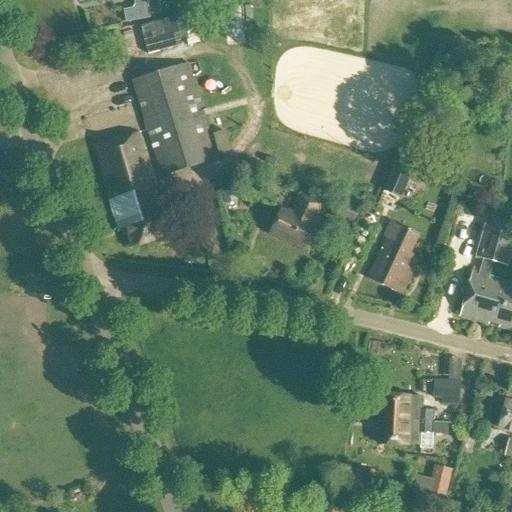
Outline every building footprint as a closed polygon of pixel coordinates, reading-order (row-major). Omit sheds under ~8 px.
[(194,61),(137,76),(163,174),(220,159),(194,61)] [(467,100),(480,103),(483,91),(470,88),(467,100)] [(111,115),(103,117),(107,133),(115,131),(119,142),(111,145),(116,160),(153,148),(148,133),(140,136),(128,95),(106,101),(111,115)] [(153,148),(116,160),(124,188),(132,186),(137,199),(158,193),(150,165),(157,163),(153,148)] [(382,191),(401,199),(411,177),(391,169),(382,191)] [(324,205),(302,194),(295,210),(287,213),(281,210),(270,233),(306,250),(320,221),(317,219),(324,205)] [(340,195),(330,216),(352,226),(361,205),(340,195)] [(482,259),(478,274),(472,273),(460,317),(488,325),(489,322),(501,326),(500,328),(511,331),(511,283),(489,277),(493,263),(508,267),(511,253),(511,222),(487,216),(475,258),(482,259)] [(420,236),(391,222),(384,237),(387,238),(368,279),(403,296),(415,271),(406,266),(420,236)] [(434,380),(433,400),(441,400),(441,405),(460,406),(460,381),(434,380)] [(434,424),(435,411),(423,411),(424,398),(382,396),(381,420),(409,422),(434,424)] [(499,428),(511,431),(511,402),(507,401),(499,428)] [(452,431),(451,419),(437,420),(438,432),(452,431)] [(409,422),(381,420),(380,445),(421,447),(421,435),(434,436),(434,424),(409,422)] [(435,467),(432,480),(434,481),(430,499),(444,502),(451,471),(435,467)]
